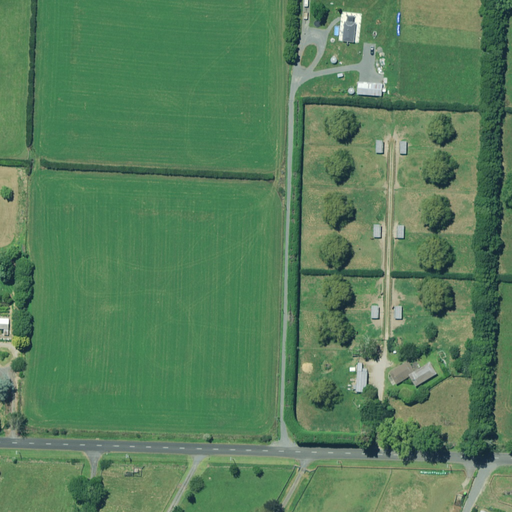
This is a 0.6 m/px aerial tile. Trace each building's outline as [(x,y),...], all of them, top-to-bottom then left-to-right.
[(358,23),(347,22),(344,41),(356,43),(358,23)] [(360,94),(392,97),(392,93),(388,93),(388,89),(384,89),(385,84),(361,83),(360,94)] [(0,327),(11,328),(11,319),(0,318),(0,327)] [(403,353),(393,358),(396,364),(406,359),(403,353)] [(417,371),(410,361),(391,373),(398,385),(412,377),(418,387),(439,374),(432,362),(417,371)] [(365,363),(360,363),(359,392),(368,392),(369,372),(364,372),(365,363)]
